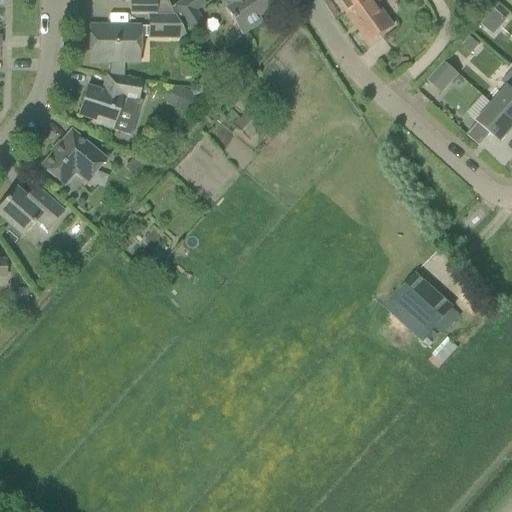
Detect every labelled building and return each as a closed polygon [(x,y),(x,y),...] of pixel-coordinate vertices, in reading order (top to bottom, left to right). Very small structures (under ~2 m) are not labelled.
[(129,0),(130,15),(148,16),(174,16),(166,0),(154,0),(153,0),(129,0)] [(174,16),(184,36),(190,31),(191,33),(204,23),(196,12),(205,5),(201,0),(183,0),(170,9),(174,16)] [(218,0),(225,9),(224,9),(241,36),(244,34),(261,23),(258,18),(272,9),(266,0),(218,0)] [(336,0),(346,14),(365,0),(336,0)] [(368,44),(393,26),(378,4),(383,0),(388,0),(390,2),(393,0),(365,0),(346,14),(368,44)] [(498,4),(493,10),(504,20),(509,14),(498,4)] [(185,38),(184,36),(174,16),(148,16),(148,38),(185,38)] [(90,27),(89,62),(137,63),(138,28),(90,27)] [(478,45),(469,37),(462,46),(471,54),(478,45)] [(457,75),(444,63),(427,82),(440,95),(457,75)] [(90,124),(111,131),(130,137),(141,102),(137,101),(140,82),(106,76),(101,92),(86,87),(77,116),(91,121),(90,124)] [(508,88),(492,106),(511,123),(511,84),(509,88),(508,88)] [(200,98),(188,93),(180,110),(192,115),(200,98)] [(499,144),(511,130),(511,123),(492,106),(476,124),(466,136),(478,147),(489,135),(499,144)] [(255,134),(252,131),(260,122),(248,112),(240,121),(238,119),(232,125),(249,140),(255,134)] [(104,160),(85,144),(70,131),(59,144),(61,146),(53,155),(51,153),(40,167),(55,180),(63,187),(77,169),(89,179),(104,160)] [(135,159),(125,169),(137,179),(146,168),(135,159)] [(46,230),(62,212),(53,205),(34,188),(25,198),(15,190),(0,206),(0,218),(9,226),(21,237),(36,220),(46,230)] [(152,264),(161,254),(156,248),(146,258),(152,264)] [(385,309),(422,343),(434,328),(443,335),(460,315),(415,275),(385,309)] [(26,289),(7,289),(8,305),(27,304),(26,289)]
